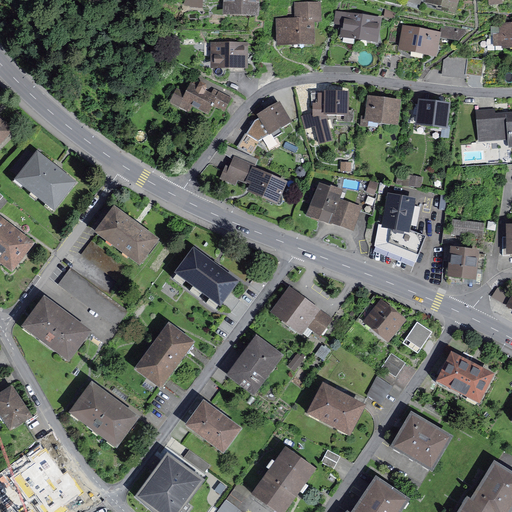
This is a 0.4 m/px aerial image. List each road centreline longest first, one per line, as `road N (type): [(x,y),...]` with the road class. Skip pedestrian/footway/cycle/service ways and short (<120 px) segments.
road 1 (residential): [(178,197),(242,111),(281,83),(343,78),(511,92)]
road 2 (residential): [(299,248),(111,498)]
road 3 (residential): [(459,312),(328,511)]
road 4 (residential): [(0,325),(71,451),(111,498)]
road 5 (residential): [(122,165),(47,275),(0,325)]
road 6 (secondary): [(459,312),(299,248)]
road 7 (secondary): [(122,165),(0,63)]
road 8 (secondary): [(299,248),(178,197)]
